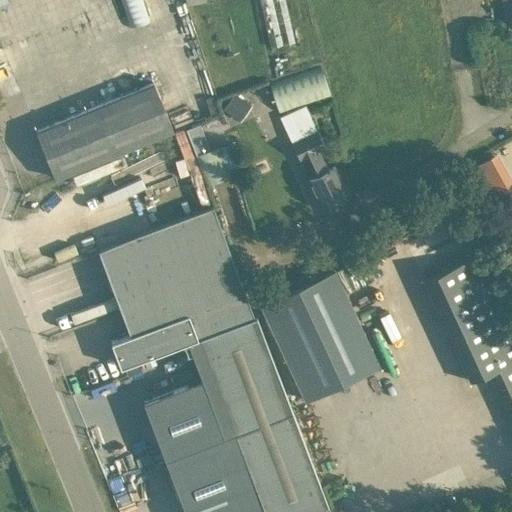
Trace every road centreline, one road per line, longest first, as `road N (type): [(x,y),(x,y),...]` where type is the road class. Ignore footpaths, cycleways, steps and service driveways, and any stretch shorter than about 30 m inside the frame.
road 1 (unclassified): [(88,511),(0,286)]
road 2 (residential): [(355,211),(511,112)]
